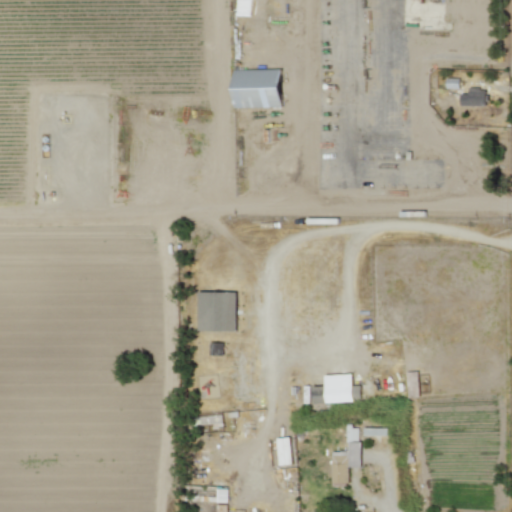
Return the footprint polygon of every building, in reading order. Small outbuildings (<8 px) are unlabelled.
[(234,108),(282,106),(281,69),(233,70),(234,108)] [(460,94),(460,106),(486,106),(486,89),(468,89),(468,94),(460,94)] [(198,292),(198,331),(236,331),(237,292),(198,292)] [(224,343),(210,342),(209,355),(223,355),(224,343)] [(314,403),(354,401),(353,374),(325,375),(325,386),(313,386),(314,403)] [(222,416),(201,416),(202,424),(222,423),(222,416)] [(332,452),(332,485),(348,485),(348,467),(360,467),(360,426),(347,426),(347,452),(332,452)] [(227,502),(227,488),(217,488),(217,502),(227,502)]
